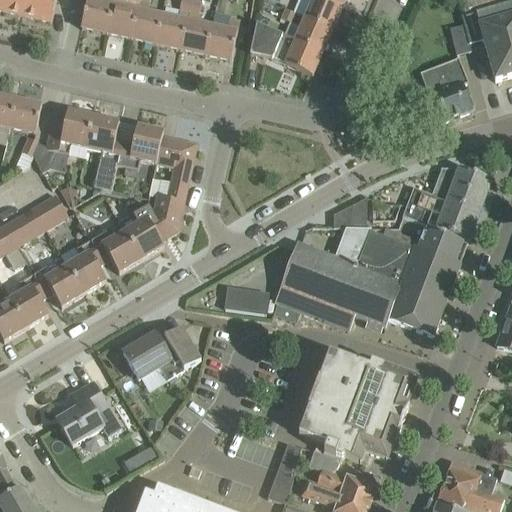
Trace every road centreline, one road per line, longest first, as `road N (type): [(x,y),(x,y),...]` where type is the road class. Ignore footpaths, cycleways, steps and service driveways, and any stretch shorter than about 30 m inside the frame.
road 1 (residential): [(457,379),(330,335),(273,334),(252,349),(215,424),(185,460),(98,511)]
road 2 (tertiary): [(230,252),(400,155),(511,127)]
road 3 (tertiary): [(0,393),(230,252)]
road 4 (residential): [(231,109),(0,60)]
road 5 (residential): [(231,109),(322,121),(333,115),(370,60),(396,0)]
road 6 (residential): [(457,379),(511,218)]
road 7 (residential): [(230,252),(212,216),(231,109)]
road 8 (residential): [(407,511),(457,379)]
road 9 (residential): [(87,511),(64,505),(0,412)]
